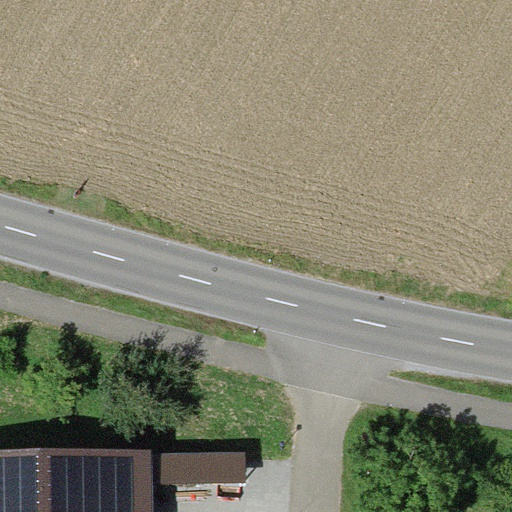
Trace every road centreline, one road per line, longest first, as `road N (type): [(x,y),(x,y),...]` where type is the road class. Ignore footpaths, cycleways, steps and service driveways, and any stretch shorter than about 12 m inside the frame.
road 1 (tertiary): [(0,223),(332,313),(511,350)]
road 2 (track): [(0,296),(318,382),(511,414)]
